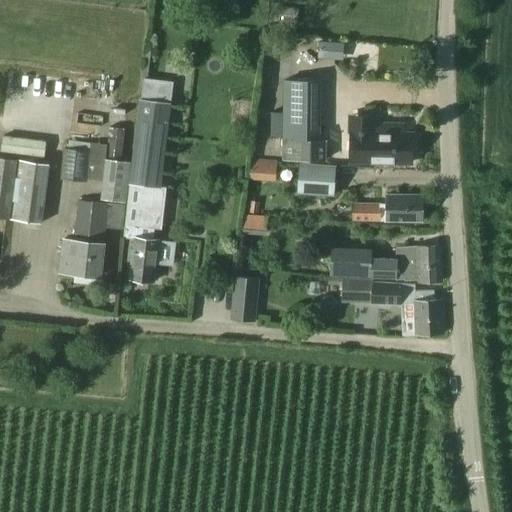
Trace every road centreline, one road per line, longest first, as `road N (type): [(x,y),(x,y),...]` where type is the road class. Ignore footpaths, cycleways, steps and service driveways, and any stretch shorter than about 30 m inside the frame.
road 1 (residential): [(52,178),(40,273),(49,306),(65,316),(458,349)]
road 2 (unclassified): [(458,349),(441,0)]
road 3 (unclassified): [(480,511),(458,349)]
